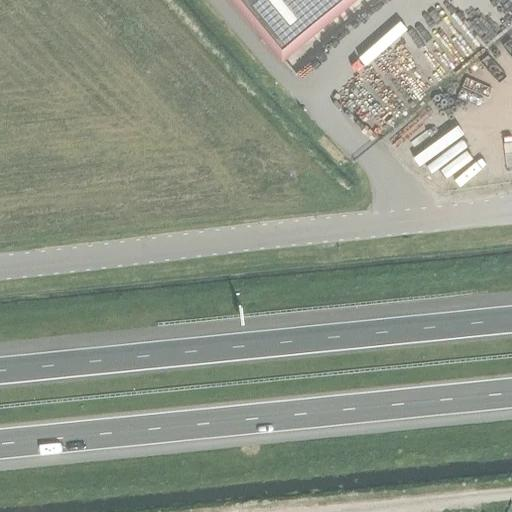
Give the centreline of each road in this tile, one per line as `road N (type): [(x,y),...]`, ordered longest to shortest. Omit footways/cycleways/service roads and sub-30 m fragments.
road 1 (unclassified): [(0,271),(511,218)]
road 2 (motorway): [(0,446),(511,394)]
road 3 (motorway): [(511,320),(0,371)]
road 4 (unclassified): [(511,496),(351,511)]
